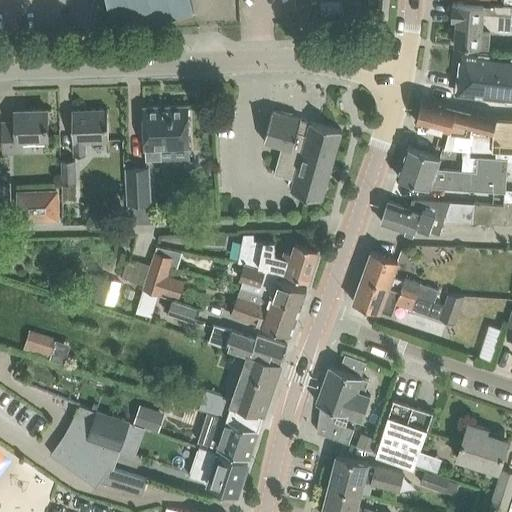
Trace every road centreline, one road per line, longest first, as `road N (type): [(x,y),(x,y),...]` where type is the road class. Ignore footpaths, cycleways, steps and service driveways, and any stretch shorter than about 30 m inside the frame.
road 1 (residential): [(399,80),(292,59),(0,69)]
road 2 (tertiary): [(321,318),(399,80)]
road 3 (unclassified): [(321,318),(511,385)]
road 4 (tertiary): [(266,511),(285,421),(321,318)]
